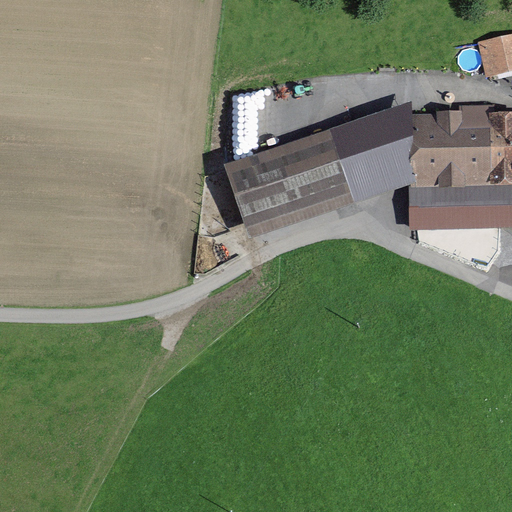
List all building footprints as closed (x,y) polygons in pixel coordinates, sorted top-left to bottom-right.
[(511,28),(482,33),(487,70),(511,66),(511,28)] [(236,87),(235,139),(269,140),(270,121),(283,121),(284,88),(236,87)] [(494,185),(494,174),(511,173),(511,126),(493,127),(492,108),(460,109),(460,117),(414,119),(415,129),(394,129),(395,176),(416,176),(416,186),(494,185)] [(230,168),(249,225),(344,193),(325,136),(230,168)] [(499,226),(446,227),(446,254),(500,253),(499,226)]
